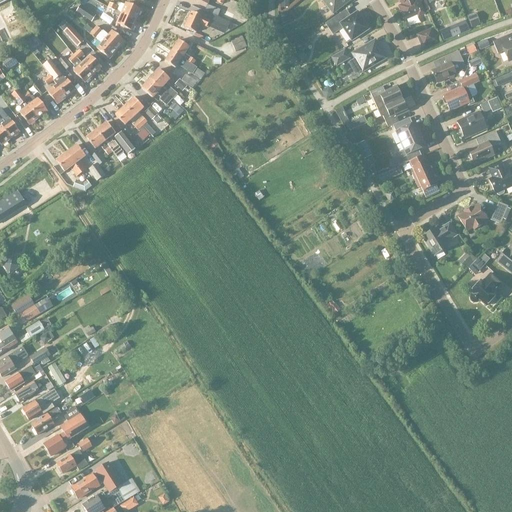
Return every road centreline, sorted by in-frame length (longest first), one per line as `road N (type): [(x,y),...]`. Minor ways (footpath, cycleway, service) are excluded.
road 1 (residential): [(472,352),(399,229),(464,189),(372,0)]
road 2 (track): [(31,144),(129,289),(129,312),(105,345)]
road 3 (residential): [(0,168),(116,75),(142,45),(163,0)]
